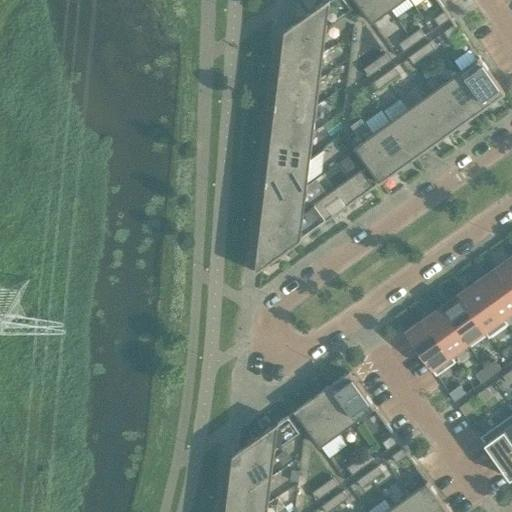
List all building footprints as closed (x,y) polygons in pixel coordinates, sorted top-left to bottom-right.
[(347,0),(327,0),(297,22),(302,29),(310,24),(316,33),(327,26),(327,27),(353,8),(347,0)] [(394,14),(384,0),(356,0),(376,27),(394,14)] [(412,1),(411,0),(384,0),(394,14),(412,1)] [(439,25),(450,18),(445,10),(434,18),(439,25)] [(282,58),(316,33),(310,24),(302,29),(297,22),(285,30),(286,29),(285,29),(285,32),(286,32),(296,47),(282,57),(282,58)] [(449,39),(460,31),(454,24),(444,31),(449,39)] [(324,52),(327,27),(327,26),(316,33),(282,58),(283,58),(293,73),(279,84),(324,52)] [(415,43),(426,35),(420,28),(410,35),(415,43)] [(404,50),(415,43),(410,35),(399,43),(404,50)] [(430,41),(419,49),(425,56),(435,48),(430,41)] [(414,64),(425,56),(419,49),(408,56),(414,64)] [(276,111),(321,79),(324,52),(279,84),(279,85),(290,100),(276,110),(276,111)] [(385,53),(374,60),(380,68),(391,60),(385,53)] [(478,58),(461,70),(486,106),(505,92),(479,57),(478,58)] [(369,76),(380,68),(374,60),(364,68),(369,76)] [(395,66),(384,74),(389,81),(400,74),(395,66)] [(461,70),(443,83),(469,118),(486,106),(461,70)] [(379,89),(389,81),(384,74),(373,81),(379,89)] [(272,137),(317,105),(321,79),(276,111),(287,126),(273,136),(272,137)] [(443,83),(426,95),(451,131),(469,118),(443,83)] [(426,95),(408,108),(434,143),(451,131),(426,95)] [(269,163),(314,131),(317,105),(272,137),(272,138),(273,137),(284,152),(269,163)] [(408,108),(391,120),(416,156),(434,143),(408,108)] [(362,119),(352,126),(359,136),(370,129),(362,119)] [(391,120),(373,133),(399,168),(416,156),(391,120)] [(359,136),(353,141),(356,145),(355,146),(354,146),(379,181),(380,182),(399,168),(373,133),(370,129),(359,136)] [(266,190),(311,158),(314,131),(269,163),(269,164),(270,164),(280,179),(266,189),(266,190)] [(263,216),(308,184),(311,158),(266,190),(277,205),(263,215),(263,216)] [(362,168),(305,209),(305,210),(276,231),(288,248),(374,186),(362,168)] [(305,210),(305,209),(308,184),(263,216),(263,217),(263,216),(274,232),(259,242),(259,243),(276,231),(305,210)] [(256,270),(288,248),(276,231),(259,243),(260,243),(271,258),(256,269),(256,272),(256,271),(256,270)] [(511,260),(497,271),(511,292),(511,260)] [(511,311),(511,292),(497,271),(479,284),(504,318),(511,311)] [(508,324),(504,318),(479,284),(462,296),(486,330),(490,336),(508,324)] [(486,330),(462,296),(444,309),(468,343),(486,330)] [(468,343),(444,309),(427,321),(424,316),(423,317),(451,355),(468,343)] [(455,361),(451,355),(423,317),(405,330),(437,375),(455,361)] [(501,368),(495,360),(485,366),(492,375),(501,368)] [(492,375),(485,366),(475,373),(482,382),(492,375)] [(511,381),(511,368),(502,375),(508,384),(511,381)] [(350,371),(331,384),(357,420),(374,407),(375,406),(350,371)] [(331,384),(314,397),(339,432),(357,420),(331,384)] [(466,393),(460,384),(449,392),(455,401),(466,393)] [(494,395),(487,386),(477,393),(484,402),(494,395)] [(314,397),(295,410),(329,457),(347,444),(339,432),(314,397)] [(476,407),(470,398),(459,406),(465,415),(476,407)] [(511,413),(500,423),(511,439),(511,413)] [(289,414),(245,446),(251,453),(258,448),(265,457),(275,449),(302,432),(289,414)] [(511,439),(500,423),(481,436),(510,477),(511,478),(511,477),(511,439)] [(388,449),(398,441),(393,434),(382,441),(388,449)] [(239,450),(233,453),(234,455),(245,471),(265,457),(258,448),(251,453),(245,446),(239,450)] [(397,462),(408,455),(403,447),(392,455),(397,462)] [(245,471),(230,481),(242,497),(272,476),(275,449),(265,457),(245,471)] [(363,466),(374,459),(369,451),(358,459),(363,466)] [(353,474),(363,466),(358,459),(347,466),(353,474)] [(378,465),(367,472),(373,480),(384,472),(378,465)] [(362,487),(373,480),(367,472),(357,480),(362,487)] [(242,497),(227,507),(230,511),(254,511),(269,502),(272,476),(242,497)] [(333,476),(323,484),(328,491),(339,484),(333,476)] [(450,511),(428,480),(409,494),(422,511),(450,511)] [(317,499),(328,491),(323,484),(312,492),(317,499)] [(343,490),(332,497),(338,505),(348,497),(343,490)] [(422,511),(409,494),(392,506),(395,511),(422,511)] [(326,511),(327,511),(338,505),(332,497),(322,505),(326,511)] [(254,511),(267,511),(269,502),(254,511)]
